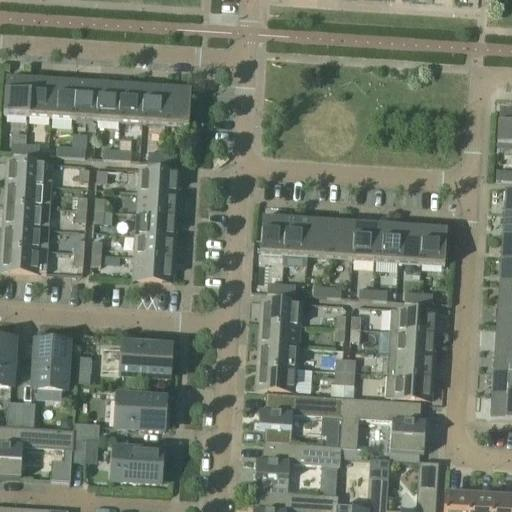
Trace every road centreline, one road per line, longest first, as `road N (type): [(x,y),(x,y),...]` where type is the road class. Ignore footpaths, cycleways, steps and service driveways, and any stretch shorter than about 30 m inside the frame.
road 1 (residential): [(511,462),(455,458),(470,182)]
road 2 (residential): [(0,46),(246,61)]
road 3 (residential): [(470,182),(240,168)]
road 4 (residential): [(228,328),(0,315)]
road 5 (residential): [(217,511),(228,328)]
road 6 (residential): [(170,511),(0,499)]
road 7 (residential): [(228,328),(240,168)]
road 8 (residential): [(470,182),(476,76),(511,78)]
